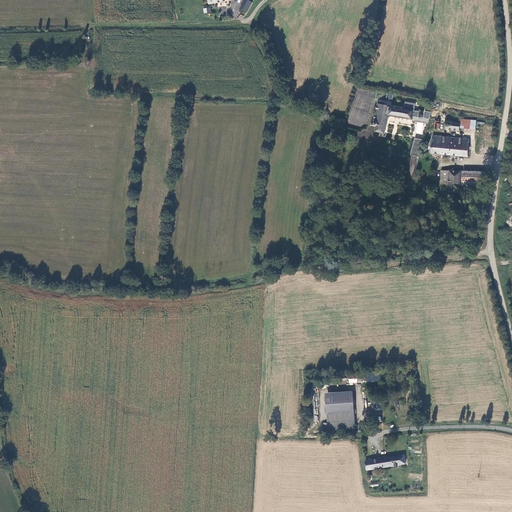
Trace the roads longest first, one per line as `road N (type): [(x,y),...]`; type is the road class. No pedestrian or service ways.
road 1 (tertiary): [(511,335),(490,249),(509,65),(503,0)]
road 2 (track): [(490,249),(298,261),(252,273)]
road 3 (unclassified): [(511,430),(359,433)]
